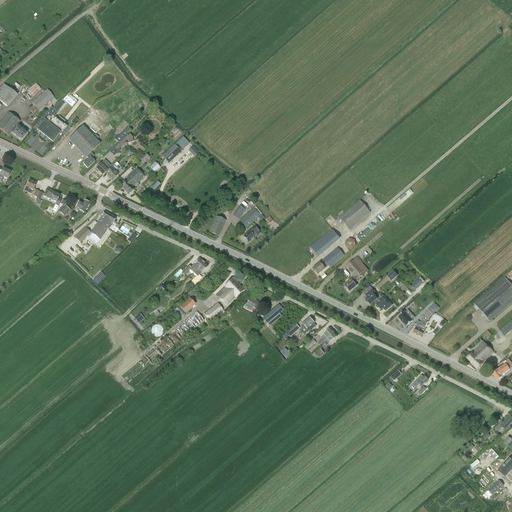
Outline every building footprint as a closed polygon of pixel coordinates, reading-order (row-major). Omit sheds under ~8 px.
[(17,91),(20,85),(15,83),(11,89),(14,91),(14,89),(17,91)] [(35,83),(24,93),(30,99),(41,89),(35,83)] [(0,102),(6,107),(16,95),(4,84),(0,89),(0,102)] [(38,110),(53,97),(47,90),(32,103),(38,110)] [(48,116),(37,130),(52,142),(60,133),(61,134),(67,127),(55,117),(58,113),(51,108),(46,114),(48,116)] [(22,139),(27,133),(18,127),(17,129),(15,128),(20,122),(8,113),(0,123),(0,129),(9,136),(12,131),(14,133),(22,139)] [(95,134),(93,136),(83,126),(69,140),(86,157),(91,153),(100,144),(97,140),(99,138),(95,134)] [(118,143),(112,148),(109,151),(114,156),(120,151),(118,149),(126,143),(127,144),(133,142),(131,137),(129,138),(127,136),(132,132),(128,128),(115,140),(118,143)] [(176,144),(162,157),(168,164),(181,153),(181,152),(183,151),(176,144)] [(194,147),(189,151),(194,156),(199,152),(194,147)] [(91,153),(86,157),(89,159),(83,164),(88,169),(95,162),(91,158),(94,156),(91,153)] [(141,161),(145,165),(151,159),(147,155),(141,161)] [(102,175),(111,167),(104,160),(100,164),(95,169),(96,169),(95,169),(97,171),(98,171),(102,175)] [(119,169),(114,164),(106,173),(108,175),(107,176),(112,180),(118,174),(116,172),(119,169)] [(0,181),(1,182),(3,177),(7,179),(10,171),(2,168),(1,170),(0,169),(0,181)] [(132,187),(143,177),(136,169),(127,178),(128,178),(120,186),(128,195),(134,189),(132,187)] [(116,182),(120,185),(124,179),(120,176),(116,182)] [(31,194),(36,183),(29,180),(26,186),(24,191),(31,194)] [(157,181),(150,187),(153,190),(160,184),(159,183),(159,182),(158,182),(157,181)] [(57,193),(47,188),(43,196),(56,202),(55,203),(58,205),(61,200),(58,199),(59,196),(56,194),(57,193)] [(349,230),(370,213),(359,200),(339,218),(349,230)] [(79,201),(75,208),(79,210),(80,211),(79,212),(82,214),(83,213),(84,213),(89,203),(84,201),(83,203),(79,201)] [(59,212),(64,216),(69,210),(65,206),(59,212)] [(233,217),(239,220),(246,210),(240,206),(233,217)] [(224,214),(229,217),(232,210),(226,208),(224,214)] [(246,228),(260,216),(253,208),(239,221),(246,228)] [(114,224),(116,222),(114,220),(116,218),(104,212),(91,232),(90,233),(100,239),(109,226),(110,226),(113,223),(114,224)] [(218,237),(225,221),(216,217),(209,232),(218,237)] [(265,221),(268,225),(273,221),(269,217),(265,221)] [(87,228),(76,239),(80,243),(90,233),(91,232),(87,228)] [(249,232),(243,237),(248,243),(254,238),(259,233),(255,228),(253,230),(252,230),(249,232)] [(318,256),(340,238),(332,229),(310,247),(318,256)] [(133,234),(127,241),(131,244),(136,236),(133,234)] [(344,243),(351,250),(357,244),(351,237),(344,243)] [(330,268),(344,256),(338,248),(323,260),(320,263),(313,269),(318,275),(325,269),(328,266),(330,268)] [(191,268),(191,269),(189,270),(193,274),(194,274),(194,273),(196,271),(195,271),(198,269),(197,269),(203,262),(199,259),(194,265),(191,268)] [(358,281),(357,280),(365,274),(353,260),(346,267),(355,277),(344,286),(347,289),(349,292),(349,291),(350,292),(356,286),(354,284),(358,281)] [(207,266),(203,262),(197,269),(198,269),(195,271),(196,271),(194,273),(194,274),(196,276),(191,281),(194,285),(197,282),(201,278),(199,275),(202,272),(202,273),(207,266)] [(189,270),(191,269),(188,266),(185,270),(181,274),(184,276),(187,272),(189,270)] [(391,282),(397,276),(393,272),(387,277),(391,282)] [(94,279),(97,282),(98,283),(105,277),(101,273),(94,279)] [(236,298),(244,290),(233,278),(224,286),(225,287),(216,296),(225,307),(235,297),(236,298)] [(422,283),(418,279),(411,286),(415,291),(422,283)] [(489,321),(511,301),(511,286),(505,279),(475,305),(489,321)] [(198,291),(195,287),(186,294),(189,298),(198,291)] [(367,297),(365,299),(366,300),(365,300),(365,301),(366,303),(367,303),(368,303),(370,305),(374,302),(376,304),(379,302),(377,299),(374,296),(376,294),(372,289),(365,295),(367,297)] [(258,311),(261,305),(255,302),(256,301),(249,298),(246,304),(245,306),(246,306),(247,305),(258,311)] [(186,313),(195,304),(190,299),(180,308),(186,313)] [(383,299),(379,302),(376,304),(376,305),(376,306),(376,307),(377,309),(378,309),(379,308),(381,311),(383,309),(385,311),(392,305),(388,301),(386,302),(383,299)] [(224,312),(223,310),(217,304),(204,315),(209,321),(220,312),(222,314),(224,312)] [(281,316),(279,314),(282,311),(283,311),(278,305),(278,306),(271,312),(270,311),(270,312),(262,318),(269,326),(276,320),(281,316)] [(181,317),(186,314),(179,306),(175,310),(181,317)] [(428,309),(420,317),(422,319),(426,321),(433,314),(428,309)] [(197,312),(176,329),(169,335),(170,336),(156,348),(154,347),(144,355),(152,365),(163,357),(162,355),(204,320),(197,312)] [(404,312),(398,317),(406,327),(413,321),(404,312)] [(139,314),(133,319),(136,323),(142,317),(139,314)] [(303,333),(306,333),(309,330),(310,332),(316,326),(314,324),(314,323),(309,317),(302,324),(303,325),(301,326),(303,329),(302,330),(302,332),(303,333)] [(511,319),(500,329),(506,335),(511,329),(511,319)] [(417,326),(415,328),(413,333),(422,337),(425,330),(424,329),(427,323),(422,320),(420,323),(417,321),(415,325),(417,326)] [(150,330),(150,331),(150,332),(151,333),(151,334),(152,335),(153,336),(154,337),(155,337),(156,337),(157,337),(158,337),(160,336),(160,335),(161,334),(162,334),(162,333),(162,332),(162,331),(162,330),(162,329),(161,328),(160,327),(159,326),(158,325),(156,325),(155,325),(154,326),(152,327),(151,328),(151,329),(150,330)] [(290,330),(291,330),(289,331),(292,334),(293,333),(299,328),(296,325),(290,330)] [(331,336),(334,333),(330,329),(324,334),(321,337),(323,339),(317,344),(320,346),(323,343),(328,339),(327,338),(330,336),(331,336)] [(337,337),(334,333),(331,336),(330,336),(327,338),(328,339),(323,343),(325,345),(326,344),(328,345),(337,337)] [(313,340),(307,345),(308,345),(306,347),(308,350),(310,348),(316,343),(313,340)] [(467,359),(478,369),(483,364),(483,363),(494,352),(483,342),(473,352),(467,359)] [(281,352),(285,358),(290,354),(285,348),(281,352)] [(318,359),(324,354),(320,350),(315,355),(318,359)] [(139,361),(122,377),(128,384),(145,369),(139,361)] [(497,381),(502,377),(501,377),(511,369),(505,362),(503,364),(504,365),(492,374),(497,381)] [(394,381),(401,374),(398,370),(390,377),(394,381)] [(423,387),(422,386),(428,380),(424,377),(423,377),(421,376),(413,385),(416,388),(418,386),(422,390),(419,393),(421,395),(426,390),(423,387)] [(509,426),(511,422),(511,418),(510,416),(504,423),(501,421),(495,429),(498,432),(502,428),(506,431),(510,427),(509,426)] [(511,440),(508,437),(503,442),(511,450),(511,449),(511,440)] [(504,464),(497,470),(502,475),(506,471),(507,472),(509,469),(504,464)] [(493,495),(503,486),(499,481),(488,491),(493,495)]
